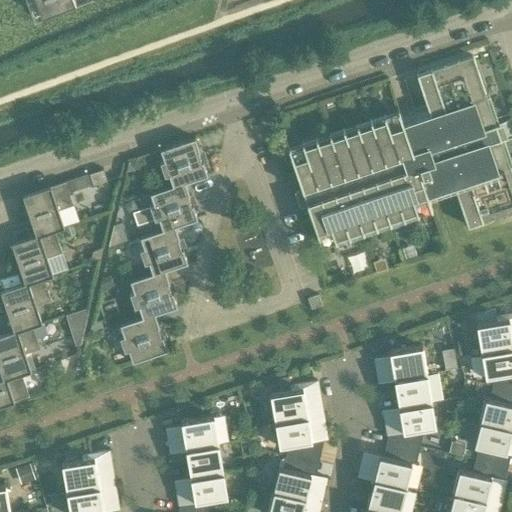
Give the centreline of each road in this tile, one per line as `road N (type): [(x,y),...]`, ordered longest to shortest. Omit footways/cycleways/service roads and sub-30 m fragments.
road 1 (residential): [(243,124),(196,327),(304,294)]
road 2 (residential): [(235,105),(511,13)]
road 3 (residential): [(20,176),(235,105)]
road 4 (residential): [(304,294),(243,124)]
road 5 (residential): [(334,511),(351,433),(347,381)]
